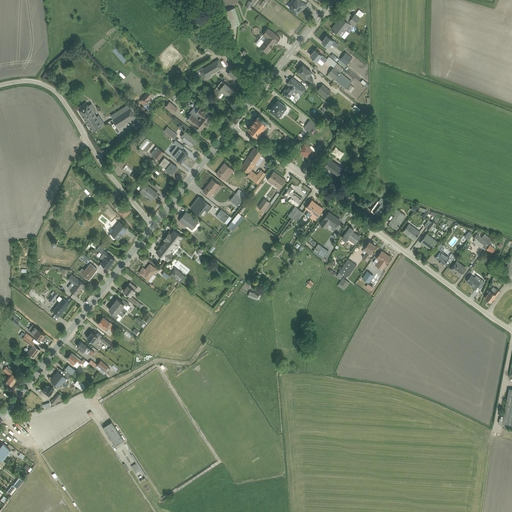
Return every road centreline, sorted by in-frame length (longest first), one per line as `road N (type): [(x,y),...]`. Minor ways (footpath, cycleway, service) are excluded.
road 1 (unclassified): [(231,127),(511,330)]
road 2 (tertiary): [(154,224),(0,418)]
road 3 (unclassified): [(154,224),(56,92),(36,80),(0,84)]
road 4 (track): [(483,511),(511,336)]
road 5 (tertiary): [(231,127),(154,224)]
